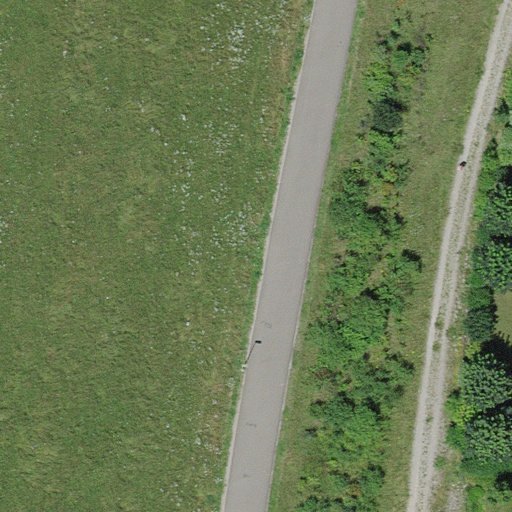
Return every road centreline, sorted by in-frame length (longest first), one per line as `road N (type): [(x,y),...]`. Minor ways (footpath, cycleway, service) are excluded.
road 1 (motorway): [(218,511),(305,0)]
road 2 (motorway): [(215,0),(130,511)]
